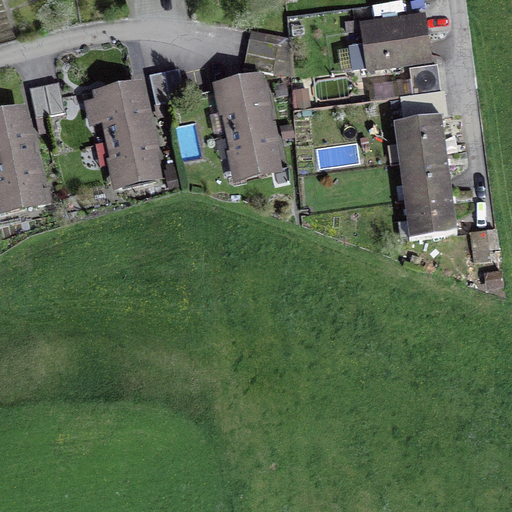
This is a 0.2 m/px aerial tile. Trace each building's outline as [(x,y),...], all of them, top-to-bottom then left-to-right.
[(368,66),(434,57),(427,12),(362,21),(368,66)] [(281,45),(249,38),(246,55),(277,61),(281,45)] [(274,75),(277,61),(246,55),(243,69),(274,75)] [(436,66),(411,71),(417,100),(442,95),(436,66)] [(181,69),(164,73),(172,103),(187,99),(181,69)] [(157,106),(172,103),(164,73),(149,77),(157,106)] [(222,90),(231,133),(266,126),(258,83),(222,90)] [(60,84),(45,88),(52,118),(67,114),(60,84)] [(36,121),(52,118),(45,88),(29,92),(36,121)] [(139,89),(104,97),(112,143),(149,136),(139,89)] [(24,114),(0,119),(0,165),(31,159),(24,114)] [(402,163),(444,158),(440,122),(397,127),(402,163)] [(276,172),(266,126),(231,133),(241,179),(276,172)] [(158,179),(149,136),(112,143),(121,186),(158,179)] [(444,158),(402,163),(407,202),(449,196),(444,158)] [(31,159),(0,165),(0,187),(1,192),(0,192),(0,216),(50,206),(47,190),(38,192),(31,159)] [(449,196),(407,202),(412,247),(455,242),(449,196)] [(488,232),(470,235),(475,265),(492,263),(488,232)]
